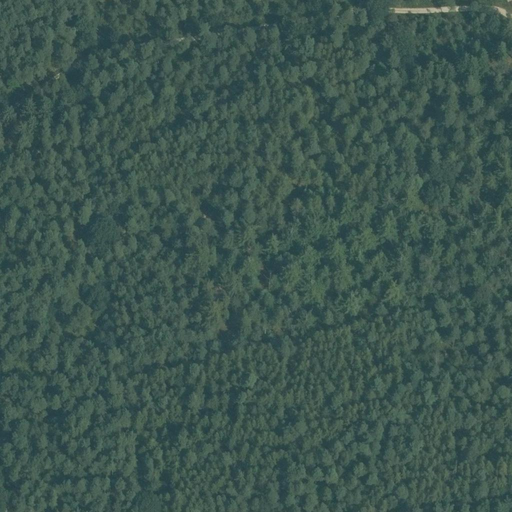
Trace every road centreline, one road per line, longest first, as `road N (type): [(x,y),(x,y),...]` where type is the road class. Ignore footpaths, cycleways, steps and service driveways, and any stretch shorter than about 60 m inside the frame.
road 1 (track): [(0,120),(109,50),(368,12)]
road 2 (track): [(511,20),(497,4),(368,12)]
